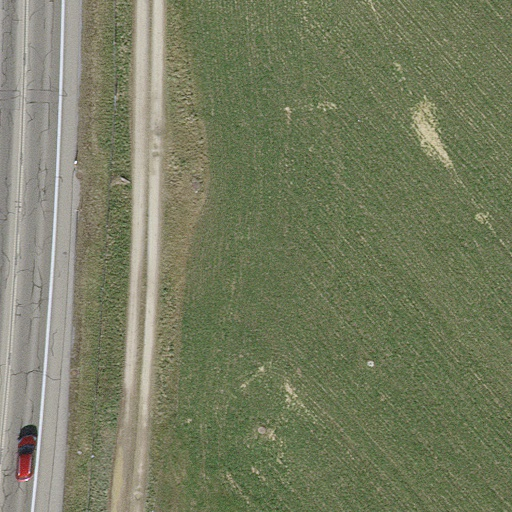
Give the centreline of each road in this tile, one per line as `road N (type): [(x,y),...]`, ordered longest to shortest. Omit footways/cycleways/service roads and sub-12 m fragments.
road 1 (trunk): [(15,511),(47,0)]
road 2 (track): [(131,511),(151,0)]
road 3 (trunk): [(9,0),(0,244)]
